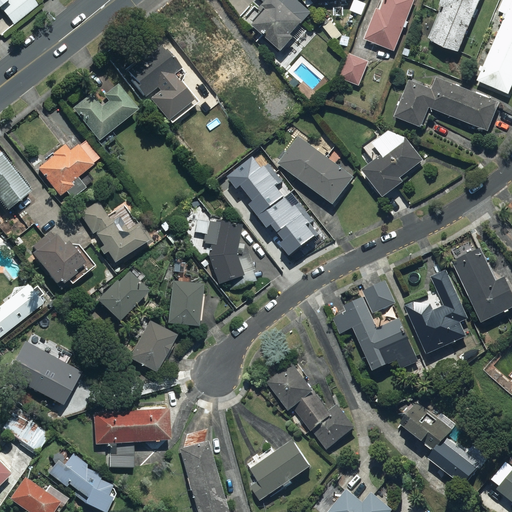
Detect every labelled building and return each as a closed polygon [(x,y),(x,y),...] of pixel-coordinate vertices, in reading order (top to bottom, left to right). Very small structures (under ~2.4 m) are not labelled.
[(0,0),(0,12),(2,11),(14,26),(38,7),(32,0),(0,0)] [(309,13),(293,0),(255,0),(262,6),(259,9),(263,12),(249,28),(280,55),(292,41),(295,44),(305,32),(298,26),(309,13)] [(393,54),(412,0),(383,0),(378,13),(374,11),(362,42),(393,54)] [(456,57),(478,0),(439,0),(436,8),(439,9),(425,44),(456,57)] [(511,0),(501,0),(497,12),(504,15),(475,84),(507,98),(511,86),(511,0)] [(192,19),(173,34),(190,56),(187,59),(217,98),(255,68),(262,77),(272,69),(256,48),(248,55),(237,41),(219,55),(208,41),(205,43),(197,33),(200,30),(192,19)] [(329,20),(321,27),(334,42),(342,36),(329,20)] [(154,41),(119,68),(129,81),(126,84),(140,101),(144,98),(162,122),(165,120),(169,126),(196,107),(177,83),(183,79),(154,41)] [(369,62),(349,53),(338,80),(359,88),(369,62)] [(269,80),(251,96),(271,124),(291,110),(269,80)] [(429,89),(408,82),(394,119),(421,129),(428,110),(486,132),(497,104),(432,80),(429,89)] [(87,95),(69,110),(96,143),(135,111),(114,86),(100,98),(104,103),(97,108),(87,95)] [(266,118),(252,100),(232,116),(247,134),(266,118)] [(398,137),(385,133),(370,145),(379,157),(358,173),(379,202),(402,185),(399,181),(423,163),(407,141),(403,144),(398,137)] [(295,138),(275,166),(332,208),(353,180),(295,138)] [(50,159),(35,171),(58,198),(62,195),(67,201),(82,189),(73,179),(87,167),(72,148),(66,154),(60,147),(48,157),(50,159)] [(0,158),(0,213),(27,192),(0,158)] [(251,179),(235,210),(284,237),(300,206),(251,179)] [(97,202),(78,212),(98,248),(95,249),(100,258),(103,257),(109,268),(143,248),(133,229),(114,240),(111,235),(117,231),(110,219),(108,221),(97,202)] [(236,231),(196,221),(194,235),(202,236),(201,245),(209,246),(208,259),(216,286),(239,278),(232,257),(236,231)] [(32,251),(26,256),(53,288),(63,280),(69,286),(92,267),(75,247),(68,253),(62,245),(59,248),(46,232),(29,247),(32,251)] [(171,232),(163,238),(172,248),(179,242),(171,232)] [(456,261),(451,264),(479,325),(511,310),(511,299),(503,279),(494,283),(479,250),(474,252),(469,241),(451,249),(456,261)] [(413,304),(402,309),(424,358),(464,339),(458,325),(467,322),(444,272),(430,279),(443,307),(433,312),(430,306),(413,304)] [(113,283),(94,302),(114,324),(145,295),(125,274),(114,284),(113,283)] [(346,315),(333,320),(339,336),(352,331),(368,374),(398,362),(402,370),(417,364),(385,282),(360,292),(362,299),(342,306),(346,315)] [(198,285),(168,283),(164,325),(194,328),(198,285)] [(23,288),(0,306),(0,338),(38,308),(23,288)] [(173,338),(148,323),(126,360),(151,375),(173,338)] [(78,375),(21,342),(2,376),(59,408),(78,375)] [(511,383),(490,363),(482,371),(508,397),(511,393),(511,383)] [(294,367),(268,386),(287,413),(293,408),(310,433),(312,431),(326,451),(355,431),(338,406),(327,414),(294,367)] [(430,454),(424,461),(461,489),(479,466),(446,441),(455,430),(418,402),(397,429),(430,454)] [(139,413),(92,413),(93,445),(164,445),(164,407),(138,407),(139,413)] [(10,415),(0,426),(0,427),(33,456),(49,437),(31,422),(26,428),(10,415)] [(278,445),(252,463),(263,480),(254,486),(264,500),(313,468),(295,441),(281,450),(278,445)] [(222,511),(206,444),(177,451),(191,511),(222,511)] [(133,447),(107,446),(106,468),(132,470),(133,447)] [(56,462),(46,474),(64,489),(66,486),(74,493),(72,495),(81,502),(78,506),(95,511),(103,511),(108,500),(104,499),(108,487),(98,483),(100,477),(84,471),(86,466),(72,455),(62,466),(56,462)] [(511,468),(493,492),(511,506),(511,468)] [(43,493),(22,478),(6,501),(21,511),(57,511),(66,500),(47,487),(43,493)] [(334,481),(314,503),(323,511),(388,511),(370,495),(361,505),(334,481)]
